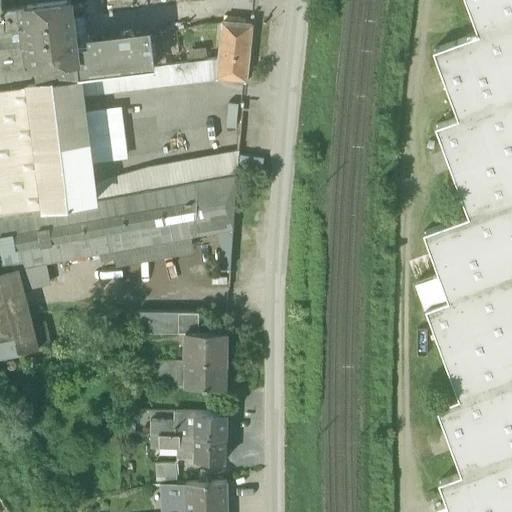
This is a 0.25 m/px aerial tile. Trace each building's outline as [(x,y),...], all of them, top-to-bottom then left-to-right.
[(2,0),(0,0),(0,68),(5,68),(78,59),(76,45),(75,37),(73,18),(70,0),(45,0),(3,5),(2,0)] [(449,511),(511,511),(511,0),(466,0),(478,32),(433,49),(458,116),(435,125),(469,215),(424,232),(439,274),(448,299),(426,307),(459,398),(436,406),(461,473),(439,482),(447,504),(449,511)] [(75,37),(87,36),(85,17),(73,18),(75,37)] [(217,76),(247,79),(252,24),(223,21),(219,57),(217,76)] [(163,34),(151,35),(154,59),(166,58),(163,34)] [(76,45),(90,43),(89,35),(87,36),(75,37),(76,45)] [(80,75),(155,65),(154,59),(151,35),(90,43),(76,45),(78,59),(80,75)] [(188,48),(189,61),(208,59),(207,46),(188,48)] [(155,65),(80,75),(82,91),(89,92),(217,76),(219,57),(208,59),(189,61),(174,63),(155,65)] [(78,59),(5,68),(7,86),(43,82),(43,79),(80,75),(78,59)] [(84,110),(82,91),(80,75),(43,79),(43,82),(7,86),(0,86),(0,211),(96,199),(93,183),(91,162),(90,157),(86,120),(84,110)] [(123,105),(84,110),(86,120),(123,116),(127,152),(90,157),(91,162),(129,157),(123,105)] [(123,116),(86,120),(90,157),(127,152),(123,116)] [(191,159),(195,181),(199,180),(238,173),(240,150),(191,159)] [(195,181),(191,159),(148,166),(93,183),(96,199),(195,181)] [(238,173),(199,180),(195,235),(223,230),(234,228),(238,173)] [(192,236),(195,235),(199,180),(195,181),(96,199),(0,211),(0,270),(19,267),(47,262),(101,252),(192,236)] [(220,268),(231,268),(234,228),(223,230),(220,268)] [(192,236),(101,252),(103,267),(194,251),(192,236)] [(19,267),(25,288),(51,282),(47,262),(19,267)] [(25,288),(19,267),(0,270),(0,353),(1,356),(40,347),(34,324),(30,309),(25,288)] [(416,282),(426,307),(448,299),(439,274),(416,282)] [(140,331),(186,332),(186,330),(200,330),(200,311),(140,310),(140,331)] [(34,324),(40,347),(52,342),(46,320),(34,324)] [(227,330),(200,330),(186,330),(186,332),(186,361),(208,361),(208,366),(226,366),(227,330)] [(152,384),(186,384),(186,361),(152,360),(152,384)] [(208,361),(186,361),(186,384),(226,385),(226,366),(208,366),(208,361)] [(151,434),(196,435),(197,411),(174,410),(174,420),(151,420),(150,434),(151,434)] [(197,411),(196,435),(226,437),(227,412),(197,411)] [(179,458),(195,459),(196,435),(151,434),(151,446),(179,447),(179,458)] [(226,437),(196,435),(195,459),(225,460),(226,437)] [(157,463),(158,483),(165,483),(178,482),(177,463),(157,463)] [(226,481),(186,482),(186,511),(227,511),(227,481),(226,481)] [(186,511),(186,482),(178,482),(165,483),(165,511),(186,511)]
